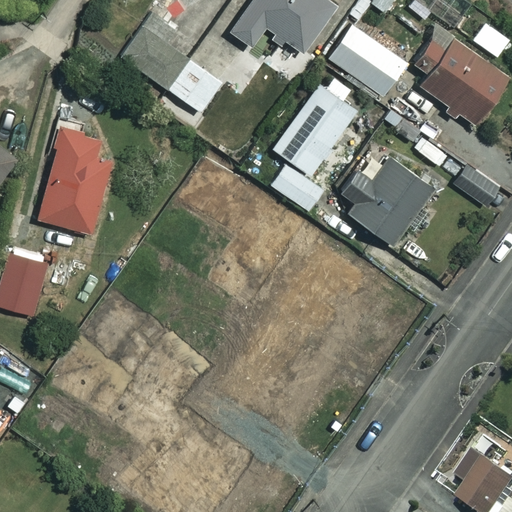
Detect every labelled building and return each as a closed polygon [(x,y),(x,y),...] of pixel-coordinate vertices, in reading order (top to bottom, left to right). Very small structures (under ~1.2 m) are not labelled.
[(177,14),(158,0),(157,0),(120,53),(198,109),(220,78),(161,36),(177,14)] [(249,43),(262,23),(270,28),(265,35),(277,43),(282,36),(300,48),(332,0),(248,0),(229,29),(249,43)] [(405,59),(349,20),(326,53),(381,93),(405,59)] [(509,36),(485,20),(472,39),(497,55),(509,36)] [(424,71),(417,81),(472,120),(507,71),(438,22),(410,62),(424,71)] [(349,85),(325,68),(270,144),(307,171),(354,106),(340,96),(349,85)] [(99,134),(60,123),(35,215),(90,230),(110,156),(94,152),(99,134)] [(0,173),(17,151),(0,139),(0,173)] [(430,183),(384,150),(379,158),(367,149),(339,188),(352,197),(345,207),(390,239),(430,183)] [(323,187),(283,160),(269,182),(308,208),(323,187)] [(495,184),(466,163),(453,182),(481,203),(495,184)] [(370,271),(319,235),(272,302),(323,338),(370,271)] [(33,245),(2,236),(0,242),(0,283),(21,289),(33,245)] [(79,257),(41,249),(33,282),(71,290),(79,257)] [(235,271),(247,285),(266,269),(254,255),(235,271)] [(295,374),(252,342),(209,402),(252,434),(295,374)] [(189,359),(174,376),(191,391),(206,374),(189,359)] [(205,511),(240,464),(196,432),(175,463),(152,446),(125,483),(165,511),(205,511)] [(505,451),(486,438),(461,473),(472,481),(462,496),(484,511),(511,511),(511,495),(506,491),(511,481),(511,472),(497,462),(505,451)]
